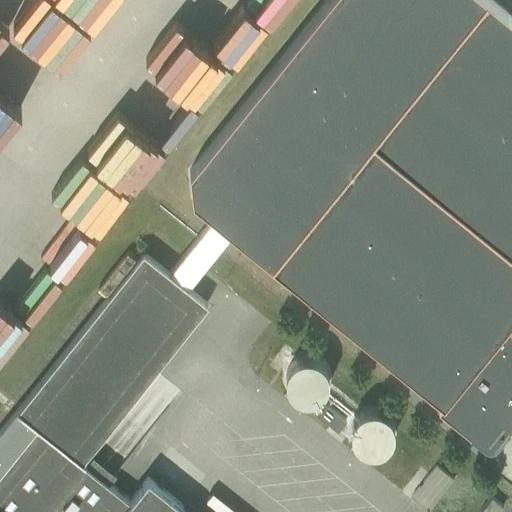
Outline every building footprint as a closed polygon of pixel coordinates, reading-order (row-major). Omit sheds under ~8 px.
[(489,445),(490,445),(492,444),(493,444),(495,443),(496,442),(509,426),(504,422),(511,411),(511,326),(507,323),(511,316),(511,17),(490,0),(329,0),(192,168),(195,197),(472,425),(468,430),(484,443),(485,444),(487,444),(489,445)] [(55,147),(43,147),(43,156),(73,153),(72,140),(54,141),(55,147)] [(130,499),(80,460),(208,301),(143,251),(0,430),(0,511),(191,511),(148,477),(130,499)] [(281,390),(305,392),(306,386),(321,387),(324,358),(285,354),(281,390)] [(481,511),(497,511),(502,506),(503,505),(492,496),(480,511),(481,511)]
